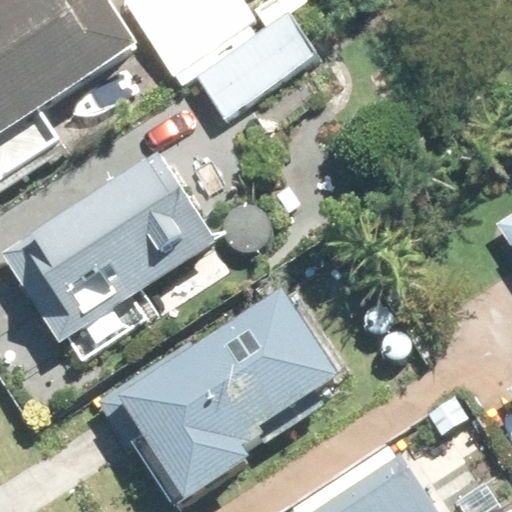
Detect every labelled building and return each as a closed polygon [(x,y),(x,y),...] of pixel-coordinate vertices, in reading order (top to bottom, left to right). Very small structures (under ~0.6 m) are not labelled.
[(35,109),(131,44),(102,0),(0,0),(0,190),(64,152),(35,109)] [(240,0),(121,0),(170,79),(256,24),(240,0)] [(298,0),(265,0),(252,9),(264,27),(301,4),(298,0)] [(190,74),(222,121),(313,58),(284,17),(190,74)] [(78,364),(146,321),(130,297),(213,242),(154,155),(0,254),(0,258),(56,344),(64,340),(78,364)] [(511,208),(492,222),(511,254),(511,383),(503,390),(511,403),(511,208)] [(321,250),(333,269),(353,257),(340,237),(321,250)] [(189,345),(93,406),(122,449),(136,439),(176,505),(244,462),(242,457),(330,403),(319,388),(331,379),(276,291),(192,348),(189,345)] [(479,445),(460,458),(477,484),(497,471),(479,445)] [(424,511),(386,452),(294,511),(287,511),(286,511),(424,511)]
